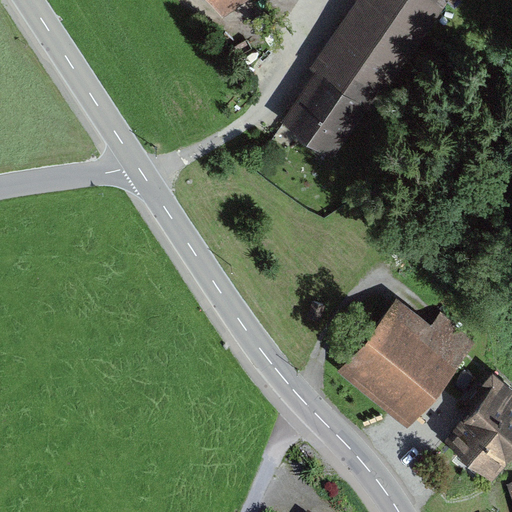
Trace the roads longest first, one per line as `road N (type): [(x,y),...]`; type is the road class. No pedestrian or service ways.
road 1 (tertiary): [(399,511),(254,341),(138,169)]
road 2 (tertiary): [(138,169),(28,0)]
road 3 (tertiary): [(0,190),(138,169)]
